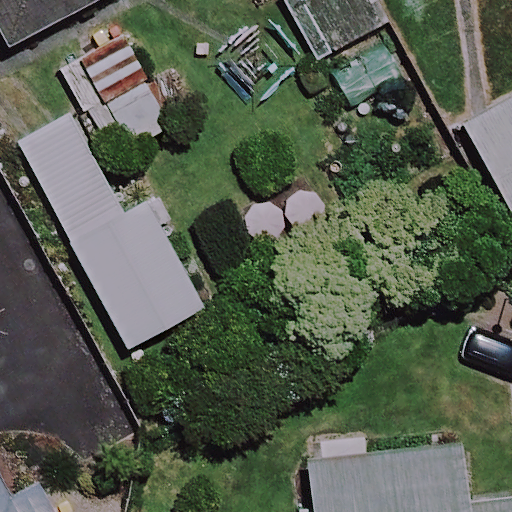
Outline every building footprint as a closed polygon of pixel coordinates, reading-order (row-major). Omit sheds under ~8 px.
[(95,0),(0,0),(0,28),(9,46),(95,0)] [(391,23),(378,0),(279,0),(316,64),(391,23)] [(511,104),(462,132),(511,221),(511,104)] [(125,218),(71,117),(18,145),(126,350),(204,308),(149,206),(125,218)] [(462,511),(463,509),(459,441),(308,449),(311,511),(462,511)] [(45,511),(10,445),(0,450),(0,511),(45,511)]
